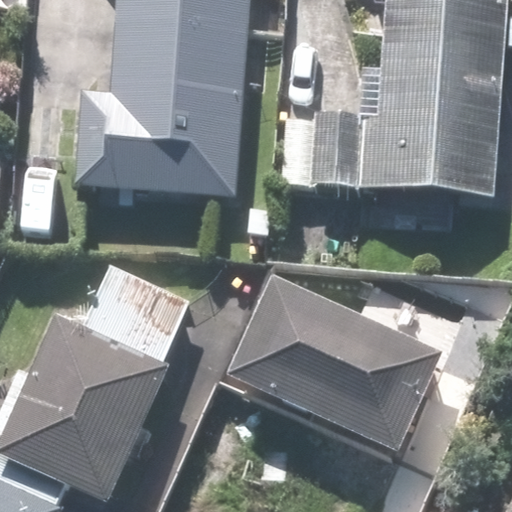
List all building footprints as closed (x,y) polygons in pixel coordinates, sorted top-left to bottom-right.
[(239,204),(251,0),(118,0),(113,104),(87,103),(81,194),(239,204)] [(511,0),(389,0),(382,124),(321,120),(316,194),(499,206),(511,0)] [(0,511),(62,511),(70,495),(109,511),(114,511),(176,373),(165,368),(192,308),(113,274),(87,334),(60,322),(4,449),(0,447),(0,511)] [(261,289),(214,389),(384,468),(430,368),(261,289)] [(324,511),(341,487),(315,470),(265,437),(240,475),(232,470),(204,511),(324,511)]
